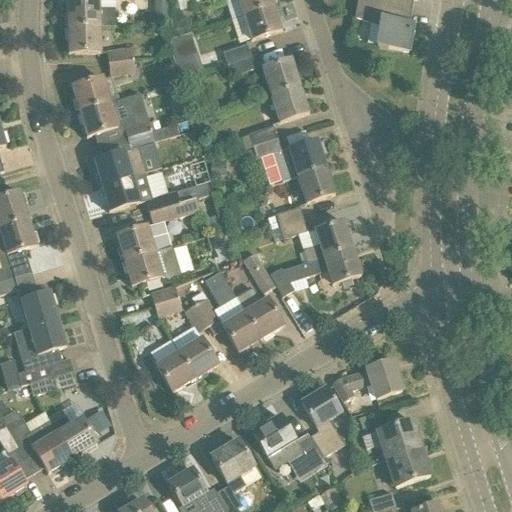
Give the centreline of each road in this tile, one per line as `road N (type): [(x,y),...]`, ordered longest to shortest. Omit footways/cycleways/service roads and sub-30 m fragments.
road 1 (residential): [(143,460),(37,110),(33,0)]
road 2 (residential): [(143,460),(435,289)]
road 3 (residential): [(456,0),(430,180),(435,289)]
road 4 (residential): [(464,289),(462,180),(486,0)]
road 5 (residential): [(367,168),(311,0)]
road 6 (residential): [(435,289),(443,367),(466,455)]
road 7 (residential): [(502,444),(475,368),(464,289)]
